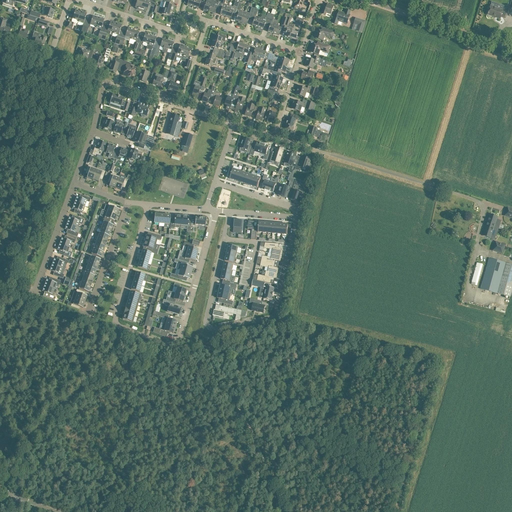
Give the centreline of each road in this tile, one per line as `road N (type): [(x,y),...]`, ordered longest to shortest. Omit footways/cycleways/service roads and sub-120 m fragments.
road 1 (residential): [(148,204),(116,322),(162,344),(181,334),(215,210)]
road 2 (residential): [(230,211),(205,321),(213,329),(275,315),(297,217)]
road 3 (residential): [(478,235),(478,201),(273,137)]
road 4 (track): [(19,295),(92,77)]
road 5 (tertiary): [(511,49),(364,0)]
road 6 (residential): [(233,124),(104,81)]
